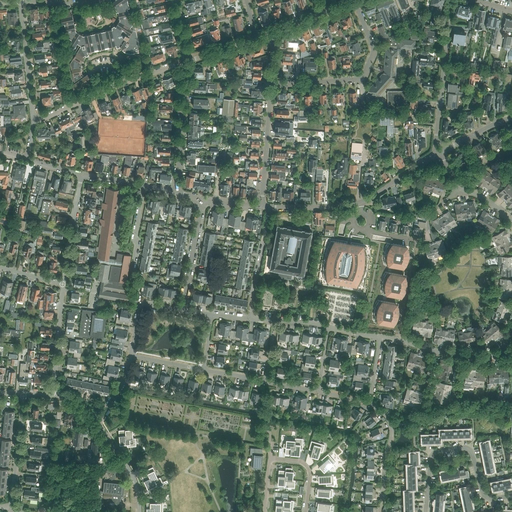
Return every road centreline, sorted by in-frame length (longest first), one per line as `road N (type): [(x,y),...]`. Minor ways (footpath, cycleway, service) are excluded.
road 1 (residential): [(438,153),(349,207),(270,208)]
road 2 (residential): [(426,511),(429,454),(470,449),(484,497),(511,496)]
road 3 (residential): [(271,85),(365,74),(373,49),(354,1)]
road 4 (residential): [(34,121),(186,63)]
road 5 (residential): [(175,191),(186,63)]
road 6 (residential): [(261,206),(271,85)]
road 7 (residential): [(144,185),(132,269),(139,304)]
road 8 (residential): [(34,121),(19,2)]
